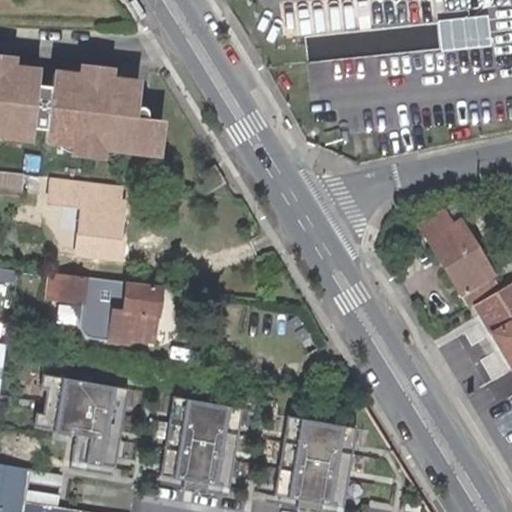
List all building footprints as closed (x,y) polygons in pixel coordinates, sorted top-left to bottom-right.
[(437,15),(439,47),(490,45),(488,12),(437,15)] [(312,57),(438,45),(435,20),(309,32),(312,57)] [(0,66),(27,69),(22,65),(11,60),(10,56),(0,54),(0,66)] [(58,74),(126,81),(124,79),(117,73),(108,71),(109,66),(80,64),(80,68),(72,69),(63,71),(58,74)] [(53,143),(116,150),(154,154),(157,123),(142,121),(144,117),(143,112),(142,110),(138,108),(135,108),(131,110),(134,82),(126,81),(58,74),(51,73),(49,88),(48,88),(35,86),(36,71),(27,69),(0,66),(0,136),(5,137),(29,140),(30,128),(44,130),(43,142),(53,143)] [(108,154),(116,150),(53,143),(55,145),(64,151),(67,152),(71,153),(71,156),(98,159),(98,155),(102,156),(108,154)] [(212,168),(195,179),(204,194),(221,183),(212,168)] [(38,178),(20,176),(0,173),(0,191),(36,195),(38,178)] [(124,186),(50,178),(47,204),(79,207),(74,251),(121,256),(127,201),(122,201),(124,186)] [(497,291),(465,234),(469,232),(475,216),(466,202),(451,200),(438,207),(442,213),(417,227),(467,310),(473,306),(497,291)] [(0,265),(0,279),(17,283),(20,268),(0,265)] [(89,341),(122,345),(122,339),(148,342),(152,316),(154,316),(157,291),(122,286),(123,283),(98,280),(83,277),(59,275),(50,273),(46,299),(55,300),(81,304),(77,329),(89,341)] [(511,285),(475,308),(511,371),(511,285)] [(123,388),(53,376),(41,456),(110,468),(123,388)] [(239,408),(169,396),(156,475),(179,479),(178,486),(202,490),(203,483),(225,487),(239,408)] [(353,427),(283,415),(271,495),(294,499),(293,505),(316,509),(317,503),(340,507),(353,427)] [(0,511),(30,511),(18,510),(20,503),(26,473),(27,469),(0,464),(0,511)] [(26,473),(20,503),(52,508),(58,478),(26,473)] [(18,510),(30,511),(75,511),(20,503),(18,510)]
